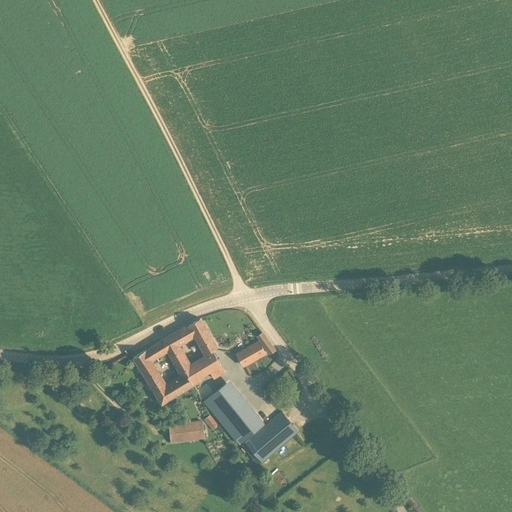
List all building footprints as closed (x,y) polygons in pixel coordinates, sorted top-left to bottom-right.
[(200,318),(172,335),(178,345),(196,335),(207,353),(217,347),(200,318)] [(275,350),(262,332),(256,336),(269,354),(275,350)] [(182,375),(186,373),(192,369),(190,366),(178,345),(172,335),(162,340),(168,349),(182,375)] [(178,400),(175,396),(180,392),(191,386),(193,385),(186,373),(182,375),(168,349),(162,340),(148,349),(156,363),(158,361),(157,358),(167,353),(179,375),(167,382),(175,395),(174,396),(175,396),(181,406),(187,402),(183,397),(178,400)] [(258,340),(237,353),(244,367),(267,354),(258,340)] [(134,357),(149,382),(152,380),(154,383),(163,378),(154,364),(156,363),(148,349),(134,357)] [(214,353),(190,366),(192,369),(186,373),(193,385),(204,378),(202,375),(209,370),(214,379),(225,372),(214,353)] [(152,380),(149,382),(162,403),(174,396),(175,395),(167,382),(166,383),(163,378),(154,383),(152,380)] [(204,401),(239,444),(264,424),(229,380),(204,401)] [(298,430),(282,412),(245,443),(261,462),(298,430)] [(218,426),(210,415),(209,415),(204,420),(212,430),(214,429),(218,426)] [(167,425),(170,443),(205,438),(202,420),(167,425)]
